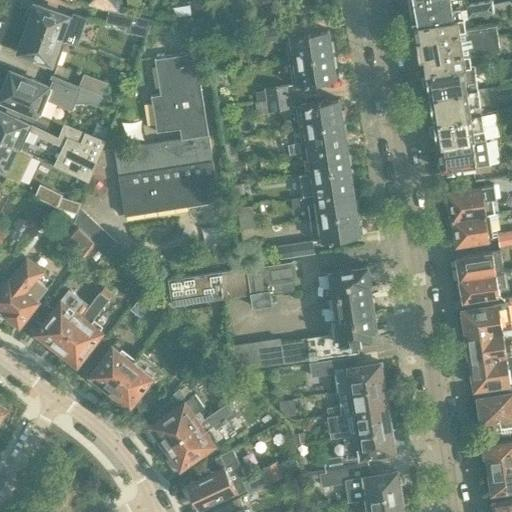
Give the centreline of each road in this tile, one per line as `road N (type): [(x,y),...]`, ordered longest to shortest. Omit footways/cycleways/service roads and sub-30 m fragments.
road 1 (residential): [(456,511),(375,0)]
road 2 (residential): [(158,511),(113,442),(0,357)]
